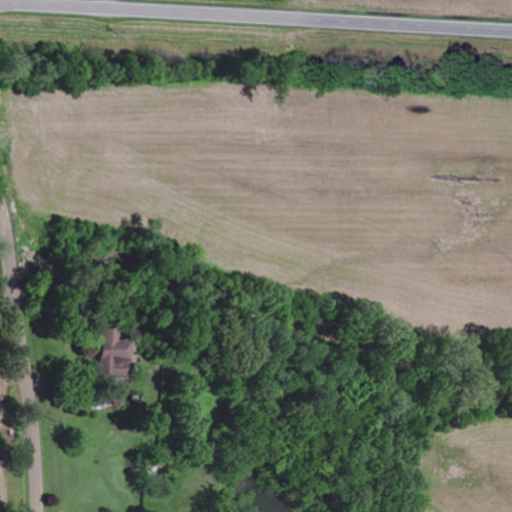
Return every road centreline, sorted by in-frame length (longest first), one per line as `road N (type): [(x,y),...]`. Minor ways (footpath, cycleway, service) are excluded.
road 1 (secondary): [(0,5),(511,28)]
road 2 (tertiary): [(0,213),(29,385),(37,511)]
